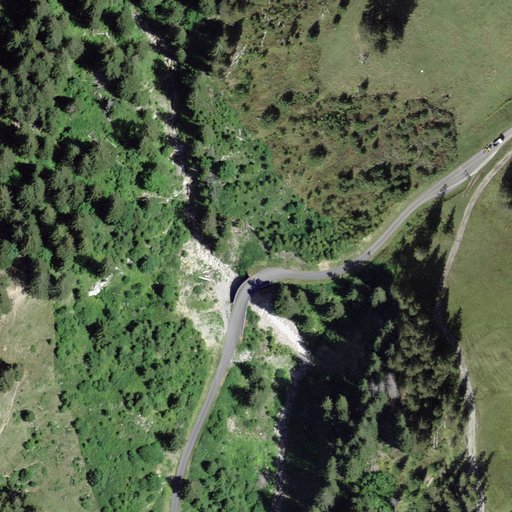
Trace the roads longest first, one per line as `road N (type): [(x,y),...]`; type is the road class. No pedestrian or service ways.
road 1 (unclassified): [(511,131),(419,200),(353,264),(329,274),(266,276),(243,293),(182,464),(176,511)]
road 2 (track): [(511,152),(468,210),(440,305),(473,396),(483,511)]
